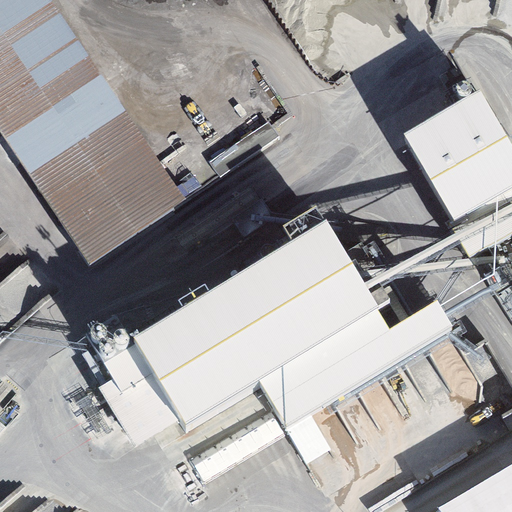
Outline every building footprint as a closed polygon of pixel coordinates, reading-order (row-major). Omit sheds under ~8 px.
[(25,0),(0,0),(0,142),(86,272),(169,218),(25,0)] [(454,227),(449,229),(469,262),(511,236),(511,216),(501,198),(511,191),(511,155),(480,101),(405,144),(454,227)] [(279,139),(268,123),(209,163),(220,179),(279,139)] [(134,350),(116,320),(86,338),(121,397),(131,391),(141,407),(120,420),(136,446),(178,420),(186,433),(259,389),(272,410),(286,434),(452,334),(437,310),(389,338),(377,318),(389,310),(381,297),(369,304),(355,280),(374,269),(362,248),(342,260),(323,229),(310,236),(307,232),(295,239),(301,249),(134,350)] [(189,461),(203,484),(286,434),(272,410),(189,461)]
